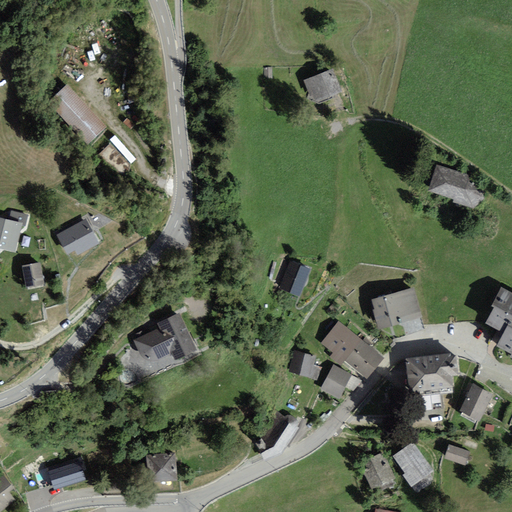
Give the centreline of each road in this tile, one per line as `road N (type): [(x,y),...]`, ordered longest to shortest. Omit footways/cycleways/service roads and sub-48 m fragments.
road 1 (secondary): [(173,63),(182,206),(137,273)]
road 2 (secondary): [(137,273),(50,369),(0,400)]
road 3 (residential): [(326,431),(427,444),(436,459),(429,511)]
road 4 (unclassified): [(0,343),(37,343),(121,273),(137,273)]
road 5 (residential): [(326,431),(397,351),(448,341)]
road 6 (residential): [(44,511),(100,501),(195,502)]
road 7 (residential): [(195,502),(326,431)]
